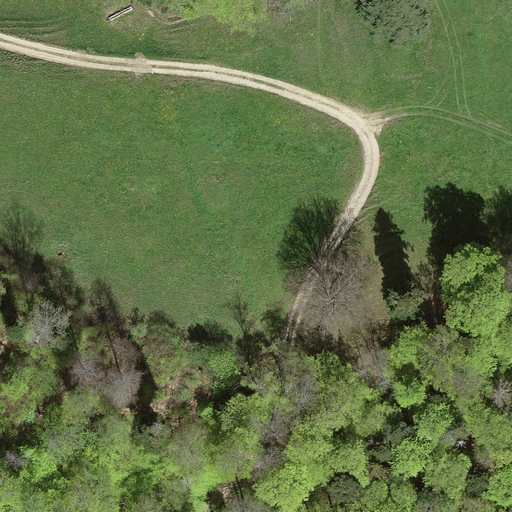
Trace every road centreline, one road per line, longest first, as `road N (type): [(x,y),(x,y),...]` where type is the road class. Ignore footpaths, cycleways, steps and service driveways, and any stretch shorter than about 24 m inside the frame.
road 1 (track): [(362,135),(365,183),(311,281),(242,461),(208,511)]
road 2 (track): [(0,41),(264,81),(326,107),(362,135)]
